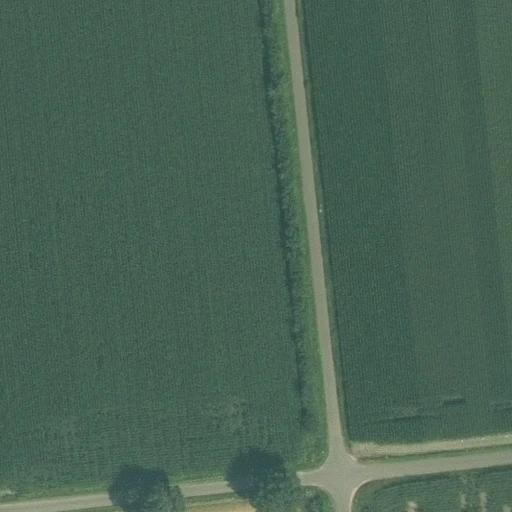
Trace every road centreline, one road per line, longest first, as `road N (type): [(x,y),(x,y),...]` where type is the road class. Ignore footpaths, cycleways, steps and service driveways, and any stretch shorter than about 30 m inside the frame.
road 1 (unclassified): [(290,0),(340,480)]
road 2 (unclassified): [(340,480),(53,511)]
road 3 (unclassified): [(340,480),(511,461)]
